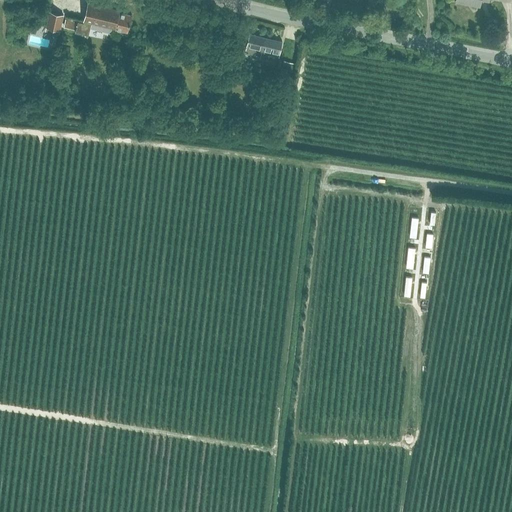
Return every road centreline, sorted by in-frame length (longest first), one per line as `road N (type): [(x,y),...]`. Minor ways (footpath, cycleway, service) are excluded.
road 1 (tertiary): [(511,64),(224,4)]
road 2 (unclassified): [(511,195),(318,164)]
